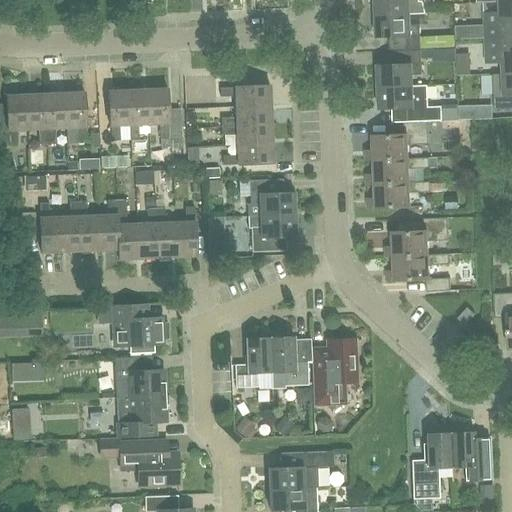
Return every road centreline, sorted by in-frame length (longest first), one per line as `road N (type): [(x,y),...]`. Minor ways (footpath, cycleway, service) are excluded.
road 1 (residential): [(323,34),(0,42)]
road 2 (residential): [(323,34),(339,264)]
road 3 (residential): [(339,264),(458,384),(506,388)]
road 4 (residential): [(226,511),(225,448),(204,426),(199,326),(211,321)]
road 5 (residential): [(211,321),(194,284),(48,288)]
road 6 (residential): [(211,321),(339,264)]
road 7 (residential): [(506,388),(511,511)]
